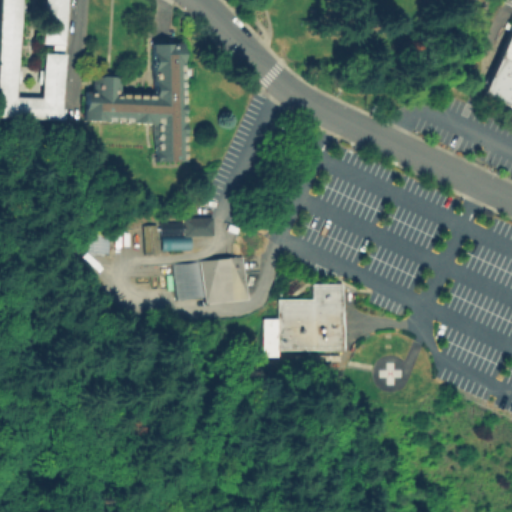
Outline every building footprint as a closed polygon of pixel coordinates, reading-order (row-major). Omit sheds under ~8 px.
[(62,0),(61,43),(39,43),(41,0),(17,0),(13,95),(39,96),(41,51),(63,52),(60,119),(0,116),(0,0),(62,0)] [(511,33),(507,31),(478,93),(511,108),(511,105),(511,33)] [(150,93),(148,41),(178,41),(181,159),(151,160),(150,123),(82,120),(83,89),(92,90),(93,75),(119,76),(119,92),(150,93)] [(490,212),(486,220),(476,216),(480,207),(490,212)] [(210,235),(188,235),(188,249),(158,250),(157,220),(180,220),(180,216),(209,215),(210,235)] [(243,298),(201,303),(200,295),(173,298),(169,262),(237,254),(243,298)] [(308,297),(274,297),(274,316),(258,317),(259,355),(275,354),(275,349),(340,348),(339,283),(308,283),(308,297)]
